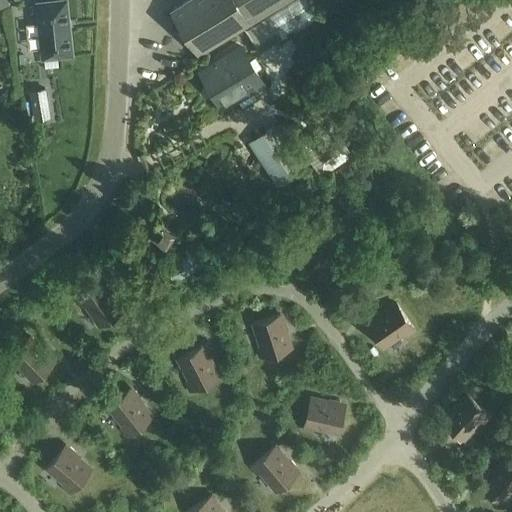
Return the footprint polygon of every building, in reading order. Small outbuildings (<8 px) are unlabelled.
[(67,0),(52,0),(37,2),(40,29),(43,57),(58,56),(73,54),(70,26),(67,0)] [(285,0),(186,0),(173,8),(200,53),(285,0)] [(269,16),(246,29),(260,51),(282,38),(269,16)] [(241,44),(199,71),(223,108),(265,81),(241,44)] [(396,56),(385,62),(397,83),(408,76),(396,56)] [(50,116),(48,106),(35,109),(36,119),(50,116)] [(322,107),(306,117),(313,128),(329,118),(322,107)] [(249,142),(277,184),(283,185),(307,168),(293,146),(296,144),(285,128),(283,130),(278,123),(249,142)] [(324,142),(334,142),(333,125),(323,126),(324,142)] [(234,198),(228,204),(239,214),(245,208),(234,198)] [(163,244),(172,230),(158,220),(154,223),(144,210),(137,215),(149,231),(147,233),(163,244)] [(301,253),(327,264),(337,241),(341,243),(345,234),(314,221),(306,239),(304,241),(301,247),(302,249),(301,253)] [(200,246),(170,264),(180,281),(210,263),(200,246)] [(86,304),(100,325),(123,309),(122,306),(122,303),(118,298),(115,297),(104,280),(76,299),(82,307),(86,304)] [(369,323),(384,346),(405,332),(408,336),(416,331),(397,303),(380,315),(377,314),(372,318),(371,321),(369,323)] [(281,314),(254,323),(262,347),(257,348),(260,357),(292,347),(285,328),(286,325),(284,319),(282,317),(281,314)] [(17,363),(34,381),(55,361),(52,359),(52,356),(47,351),(45,351),(31,336),(7,359),(13,366),(17,363)] [(204,345),(179,358),(190,380),(185,383),(190,391),(220,376),(210,358),(211,355),(208,349),(205,348),(204,345)] [(131,389),(109,406),(125,426),(121,429),(127,436),(153,415),(140,400),(140,397),(136,391),(133,391),(131,389)] [(443,420),(464,439),(481,420),(485,424),(491,417),(467,394),(453,409),(450,410),(445,415),(446,417),(443,420)] [(315,427),(339,433),(345,405),(342,404),(340,402),(334,401),(331,402),(312,397),(304,430),(313,432),(315,427)] [(65,446),(47,467),(66,483),(63,487),(70,494),(91,468),(76,455),(76,452),(70,448),(68,448),(65,446)] [(261,471),(277,490),(298,472),(296,469),(296,467),(292,461),(289,461),(276,446),(250,467),(257,475),(261,471)] [(482,483),(503,502),(511,492),(511,463),(506,458),(492,473),(489,473),(485,478),(485,481),(482,483)] [(223,511),(213,495),(185,511),(223,511)]
